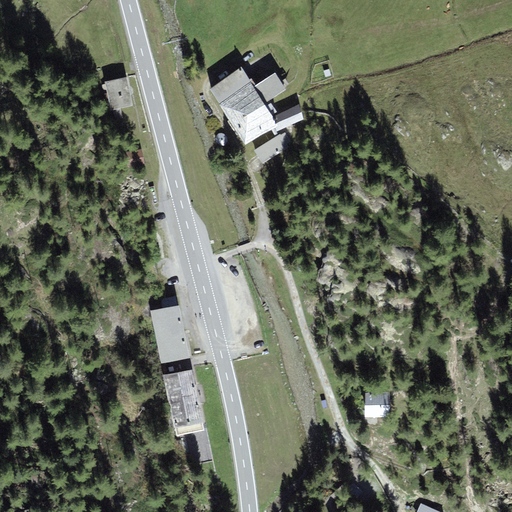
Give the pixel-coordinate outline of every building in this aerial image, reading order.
[(242,66),(210,87),(246,144),(275,127),(278,125),(273,117),(264,103),(254,86),(242,66)] [(287,89),(276,72),(254,86),(264,103),(287,89)] [(134,105),(128,76),(106,81),(112,110),(134,105)] [(275,127),(277,131),(304,119),(299,104),(273,117),(278,125),(275,127)] [(255,150),(263,162),(289,146),(287,144),(291,141),(285,132),(281,134),(255,150)] [(191,356),(180,304),(152,310),(162,362),(191,356)] [(165,375),(178,435),(181,434),(204,429),(203,427),(203,422),(205,422),(193,369),(165,375)] [(390,392),(366,392),(366,416),(390,416),(390,392)] [(188,466),(214,461),(206,426),(203,427),(204,429),(181,434),(188,466)] [(441,511),(421,503),(417,511),(441,511)]
